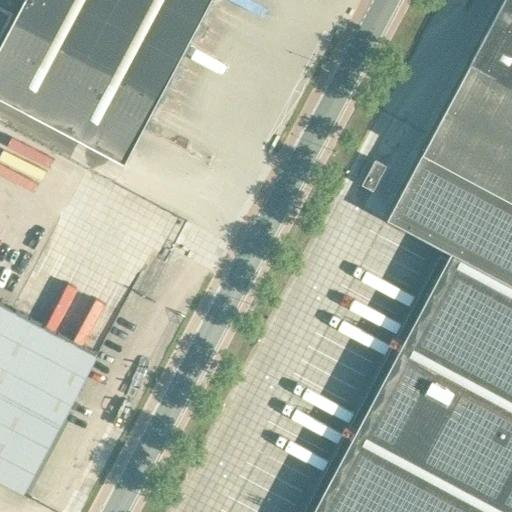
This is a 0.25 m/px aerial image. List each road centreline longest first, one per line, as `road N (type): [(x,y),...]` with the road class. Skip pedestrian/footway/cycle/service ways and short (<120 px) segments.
road 1 (unclassified): [(124,511),(395,0)]
road 2 (unknown): [(244,284),(23,184),(0,190)]
road 3 (unknown): [(217,205),(0,105)]
road 4 (unknown): [(217,205),(307,7)]
road 5 (unknown): [(219,272),(190,298),(117,427)]
